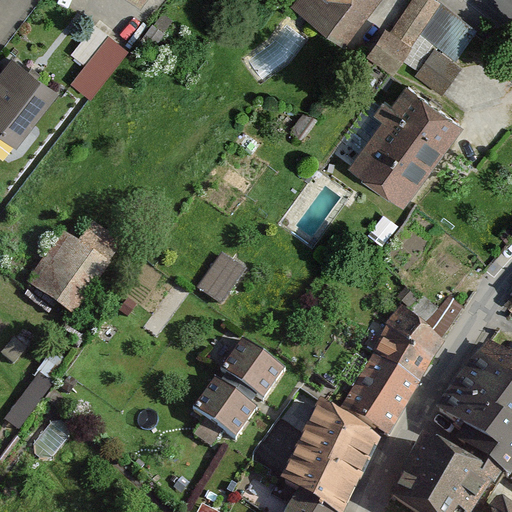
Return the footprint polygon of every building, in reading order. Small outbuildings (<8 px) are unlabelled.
[(302,0),(294,12),(347,50),(383,0),(302,0)] [(469,24),(435,0),(415,0),(363,72),(386,89),(402,66),(446,97),(466,71),(445,56),(469,24)] [(77,65),(64,82),(88,96),(124,47),(89,21),(64,55),(77,65)] [(15,59),(0,78),(0,136),(17,150),(61,97),(15,59)] [(387,119),(350,170),(406,210),(465,128),(408,87),(393,107),(387,102),(378,114),(387,119)] [(53,231),(19,282),(70,315),(118,245),(87,222),(69,244),(53,231)] [(215,253),(194,287),(223,308),(247,269),(215,253)] [(453,296),(435,327),(448,334),(466,304),(453,296)] [(362,353),(414,384),(438,345),(394,307),(379,325),(362,353)] [(185,407),(231,440),(283,370),(238,337),(185,407)] [(511,357),(495,343),(438,412),(459,454),(477,467),(498,482),(511,466),(511,357)] [(331,403),(384,435),(414,384),(362,353),(331,403)] [(27,429),(56,380),(39,371),(11,420),(27,429)] [(283,497),(308,511),(336,511),(371,446),(310,399),(270,484),(283,497)] [(398,511),(443,511),(477,467),(459,454),(413,436),(379,498),(398,511)] [(274,511),(308,511),(283,497),(274,511)] [(501,511),(487,502),(480,511),(501,511)]
